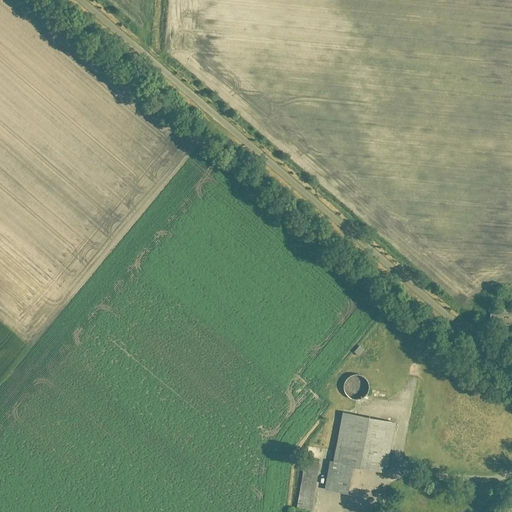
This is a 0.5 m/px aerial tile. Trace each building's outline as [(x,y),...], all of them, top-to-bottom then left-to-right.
[(511,308),(489,307),(488,324),(511,326),(511,308)] [(501,344),(511,353),(511,351),(511,335),(511,334),(501,344)] [(369,392),(370,389),(369,387),(369,384),(367,382),(365,380),(363,378),(361,377),(359,377),(356,376),(354,377),(351,378),(349,379),(347,381),(345,383),(345,385),(344,387),(344,390),(344,392),(345,394),(346,396),(348,399),(351,400),(353,401),(356,402),(358,402),(361,401),(363,401),(364,399),(366,398),(367,396),(369,394),(369,392)] [(390,424),(339,415),(325,493),(343,496),(348,469),(381,475),(390,424)] [(307,511),(316,465),(301,462),(292,511),(307,511)]
